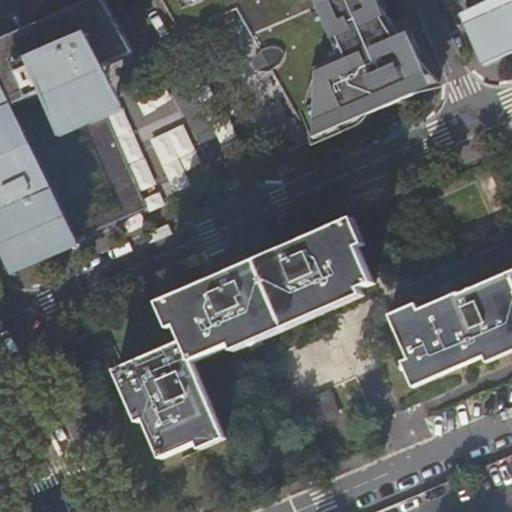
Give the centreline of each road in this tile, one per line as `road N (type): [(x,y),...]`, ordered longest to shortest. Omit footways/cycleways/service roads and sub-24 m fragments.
road 1 (tertiary): [(249,218),(0,325)]
road 2 (tertiary): [(477,119),(249,218)]
road 3 (residential): [(249,218),(130,0)]
road 4 (residential): [(511,429),(323,511)]
road 5 (secondary): [(0,363),(67,511)]
road 6 (residential): [(477,119),(426,0)]
